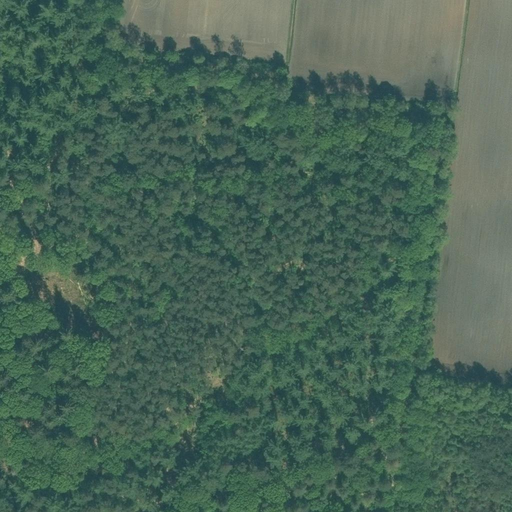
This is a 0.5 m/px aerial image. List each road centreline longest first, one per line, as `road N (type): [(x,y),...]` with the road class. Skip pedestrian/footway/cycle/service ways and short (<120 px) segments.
road 1 (track): [(109,0),(106,52),(255,74),(276,96),(299,101),(444,119),(412,407)]
road 2 (track): [(412,407),(322,454),(150,511)]
